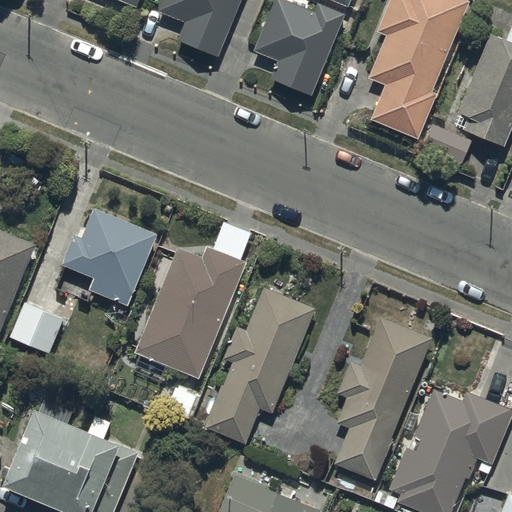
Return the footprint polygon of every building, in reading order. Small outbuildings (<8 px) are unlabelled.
[(138,0),(111,0),(134,9),(138,0)] [(163,0),(158,13),(184,23),(177,42),(218,57),(239,0),(163,0)] [(311,96),(343,13),(319,3),(315,12),(284,0),(273,0),(254,52),(277,61),(270,80),(311,96)] [(469,0),(389,0),(377,32),(385,35),(367,78),(384,85),(370,121),(418,140),(437,94),(432,92),(469,0)] [(489,33),(457,114),(472,120),(467,132),(505,147),(511,128),(511,28),(507,40),(489,33)] [(434,125),(424,150),(461,165),(471,140),(434,125)] [(158,235),(94,209),(81,240),(73,236),(61,265),(95,278),(90,292),(128,307),(158,235)] [(0,326),(34,247),(0,232),(0,326)] [(201,256),(178,246),(134,352),(198,379),(247,261),(205,244),(201,256)] [(273,414),(315,309),(264,288),(247,331),(236,327),(223,360),(231,363),(204,429),(245,445),(260,408),(273,414)] [(66,319),(26,303),(12,337),(52,354),(66,319)] [(375,479),(431,338),(382,319),(363,366),(351,361),(338,394),(347,397),(337,424),(349,428),(335,463),(375,479)] [(463,401),(434,389),(414,437),(421,440),(416,452),(406,448),(389,489),(402,494),(398,502),(422,511),(451,511),(466,478),(469,479),(478,459),(492,465),(511,417),(511,410),(467,391),(463,401)] [(35,412),(3,489),(58,511),(116,511),(141,454),(105,439),(112,422),(97,415),(89,434),(35,412)] [(317,511),(232,478),(218,511),(317,511)] [(511,511),(511,497),(507,495),(500,511),(511,511)]
